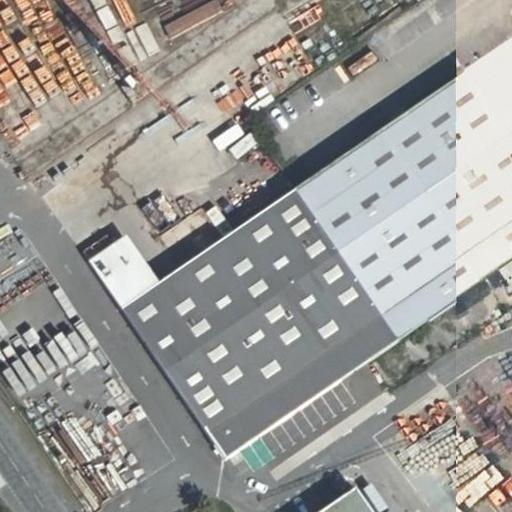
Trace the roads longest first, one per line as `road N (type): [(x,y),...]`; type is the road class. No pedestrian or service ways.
road 1 (unknown): [(140,511),(194,482),(239,475),(328,417)]
road 2 (unknown): [(328,417),(367,390),(427,378),(511,342)]
